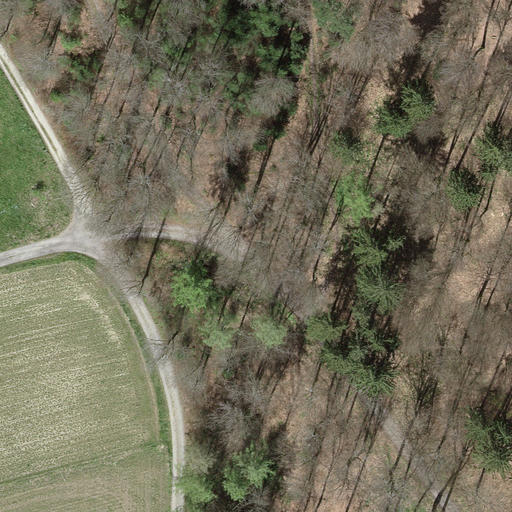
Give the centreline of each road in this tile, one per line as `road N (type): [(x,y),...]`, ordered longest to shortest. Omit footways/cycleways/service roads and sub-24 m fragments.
road 1 (track): [(446,511),(271,269),(200,231),(102,234)]
road 2 (track): [(307,0),(339,266),(338,286),(307,324)]
road 3 (track): [(98,226),(171,390),(182,511)]
road 4 (track): [(223,239),(107,0)]
road 5 (track): [(0,62),(98,226)]
